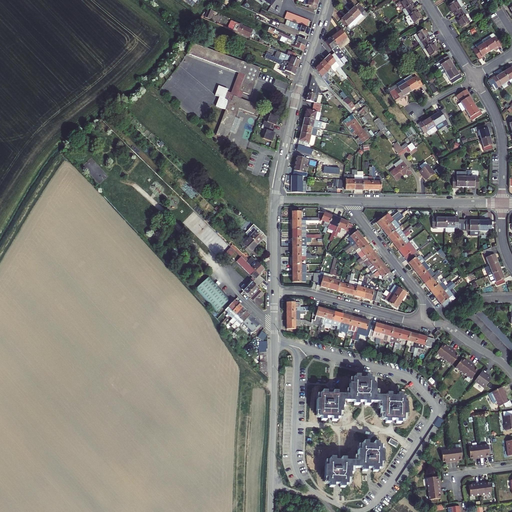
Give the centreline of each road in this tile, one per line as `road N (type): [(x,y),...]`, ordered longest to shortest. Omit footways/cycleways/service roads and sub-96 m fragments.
road 1 (residential): [(286,343),(295,356),(299,478),(352,510),(366,509),(387,485),(436,413),(434,404),(409,377),(291,344)]
road 2 (residential): [(274,199),(326,0)]
road 3 (residential): [(270,511),(274,340)]
road 4 (residential): [(346,201),(501,203)]
road 5 (residential): [(274,292),(309,293),(421,322)]
road 6 (residential): [(421,322),(420,297),(346,201)]
road 7 (residential): [(501,203),(499,126),(474,78)]
